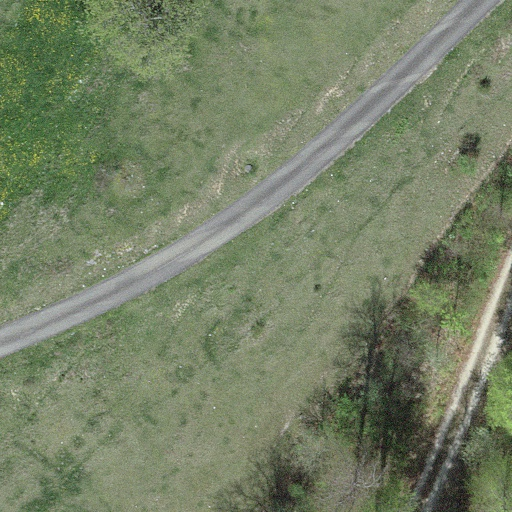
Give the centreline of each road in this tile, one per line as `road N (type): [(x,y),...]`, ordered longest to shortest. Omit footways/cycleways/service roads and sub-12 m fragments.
road 1 (unclassified): [(0,344),(164,271),(249,216),(479,0)]
road 2 (track): [(511,292),(422,511)]
